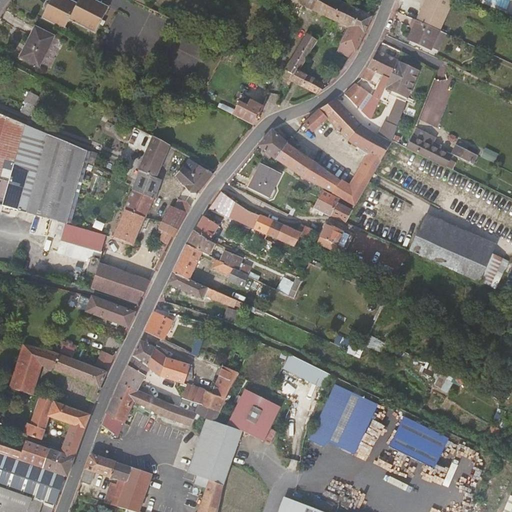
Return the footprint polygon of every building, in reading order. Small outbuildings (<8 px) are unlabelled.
[(47,10),(43,18),(65,29),(70,19),(96,32),(109,7),(95,0),(79,0),(78,3),(72,0),(48,0),(46,0),(44,5),(47,10)] [(299,21),(305,6),(291,0),(285,14),(299,21)] [(337,21),(345,3),(344,3),(338,0),(291,0),(305,6),(337,21)] [(452,0),(425,0),(416,20),(439,31),(452,0)] [(355,52),(373,16),(345,3),(337,21),(350,27),(341,44),(342,45),(339,51),(350,58),(355,52)] [(416,20),(412,28),(412,29),(414,30),(409,41),(430,51),(431,48),(439,31),(416,20)] [(54,37),(36,28),(21,57),(39,66),(54,37)] [(439,31),(431,48),(438,51),(446,34),(439,31)] [(282,38),(277,35),(263,67),(264,68),(271,72),(281,51),(277,49),(282,38)] [(291,81),(299,70),(317,41),(309,35),(292,60),(282,77),(288,80),(287,82),(290,84),(291,81)] [(396,61),(377,51),(372,60),(369,66),(362,78),(369,82),(375,72),(383,75),(375,95),(372,93),(364,112),(372,119),(385,88),(396,61)] [(331,80),(343,67),(333,61),(321,82),(299,70),(291,81),(316,94),(331,82),(331,80)] [(418,71),(396,61),(385,88),(407,98),(418,71)] [(355,84),(345,93),(351,101),(360,109),(369,92),(355,84)] [(29,91),(22,112),(32,116),(40,95),(29,91)] [(253,125),(262,107),(248,100),(245,105),(239,103),(233,115),(252,124),(253,125)] [(370,154),(381,160),(391,142),(363,125),(338,100),(335,102),(325,107),(319,111),(314,115),(298,129),(302,133),(307,128),(312,132),(328,119),(350,142),(370,154)] [(86,151),(0,113),(0,206),(32,215),(30,225),(47,229),(49,220),(65,224),(70,209),(86,151)] [(276,159),(287,143),(272,130),(259,146),(276,159)] [(334,193),(341,182),(315,162),(297,150),(293,147),(297,143),(292,136),(291,137),(287,143),(276,159),(305,179),(324,188),(334,193)] [(170,146),(154,137),(145,158),(134,186),(124,208),(146,216),(152,203),(160,179),(157,177),(170,146)] [(410,148),(448,167),(452,156),(414,137),(410,148)] [(472,164),(477,155),(457,145),(453,154),(472,164)] [(352,209),(371,177),(381,160),(370,154),(360,171),(350,189),(341,182),(334,193),(341,197),(340,200),(339,201),(352,209)] [(196,195),(213,174),(202,168),(189,160),(183,168),(188,172),(182,179),(186,183),(184,185),(192,194),(196,195)] [(280,174),(260,164),(249,188),(268,198),(280,174)] [(188,172),(183,168),(176,177),(184,185),(186,183),(182,179),(188,172)] [(257,229),(268,234),(275,222),(249,211),(221,191),(211,206),(249,224),(257,229)] [(338,203),(339,201),(340,200),(323,191),(314,208),(320,211),(324,213),(331,216),(338,203)] [(177,230),(190,206),(186,201),(179,200),(175,208),(171,206),(162,223),(177,230)] [(331,216),(346,222),(352,210),(338,203),(331,216)] [(146,216),(124,208),(112,238),(133,246),(146,216)] [(196,230),(210,241),(219,226),(204,217),(196,230)] [(49,220),(47,229),(53,231),(52,238),(102,251),(106,236),(70,226),(65,224),(49,220)] [(268,234),(295,247),(301,236),(305,227),(301,225),(297,231),(275,222),(268,234)] [(177,230),(162,223),(159,229),(164,232),(160,240),(167,244),(171,236),(173,237),(177,230)] [(318,244),(344,255),(346,249),(337,244),(343,232),(328,225),(323,235),(318,244)] [(410,252),(479,283),(491,255),(423,225),(410,252)] [(301,236),(311,241),(315,232),(305,227),(301,236)] [(187,245),(203,253),(208,256),(214,243),(210,241),(196,230),(187,245)] [(249,230),(237,249),(251,254),(261,236),(249,230)] [(174,272),(190,279),(203,253),(187,245),(174,272)] [(222,263),(232,268),(237,257),(227,253),(222,263)] [(74,254),(66,282),(83,286),(87,272),(95,274),(98,263),(99,260),(74,254)] [(228,279),(243,287),(248,276),(232,268),(222,263),(213,258),(211,262),(214,263),(212,269),(229,277),(228,279)] [(95,274),(91,288),(138,304),(149,280),(143,278),(98,263),(95,274)] [(234,307),(236,300),(207,287),(190,279),(174,272),(169,282),(175,285),(203,299),(205,295),(234,307)] [(278,290),(294,295),(298,281),(282,276),(278,290)] [(96,298),(83,295),(79,308),(102,317),(127,326),(133,311),(96,298)] [(233,310),(233,309),(229,307),(224,321),(236,324),(240,313),(233,310)] [(236,324),(238,325),(242,311),(233,309),(233,310),(240,313),(236,324)] [(147,333),(162,340),(171,321),(153,313),(146,329),(147,333)] [(338,336),(335,345),(361,355),(364,346),(338,336)] [(141,339),(134,355),(146,365),(154,348),(162,354),(164,349),(151,344),(150,345),(141,339)] [(71,342),(67,341),(66,342),(62,341),(61,344),(74,349),(75,346),(71,344),(71,342)] [(41,350),(23,345),(10,384),(9,387),(23,392),(31,394),(40,366),(92,385),(87,398),(94,403),(101,388),(100,386),(106,371),(61,355),(51,352),(41,350)] [(146,365),(149,368),(159,376),(184,383),(185,380),(190,365),(176,360),(166,357),(162,354),(154,348),(146,365)] [(108,367),(114,354),(101,349),(94,362),(108,367)] [(203,359),(221,366),(224,358),(205,351),(203,359)] [(326,387),(332,372),(290,354),(284,369),(326,387)] [(134,355),(121,383),(146,394),(148,390),(140,385),(149,368),(146,365),(134,355)] [(227,398),(238,373),(227,368),(214,393),(227,398)] [(105,417),(102,425),(117,436),(134,400),(155,412),(192,426),(194,419),(203,421),(204,416),(197,413),(146,394),(121,383),(105,417)] [(327,447),(329,442),(358,454),(379,402),(334,383),(310,440),(327,447)] [(220,412),(227,398),(214,393),(187,384),(183,397),(188,399),(220,412)] [(253,393),(246,389),(227,426),(263,444),(281,407),(253,393)] [(70,467),(89,414),(56,401),(40,397),(38,401),(38,403),(35,402),(33,409),(27,408),(23,420),(27,422),(24,433),(41,439),(50,415),(71,424),(62,449),(60,449),(59,452),(49,448),(43,467),(65,475),(67,476),(70,467)] [(197,413),(204,416),(209,418),(215,421),(220,412),(188,399),(188,403),(199,407),(197,413)] [(436,467),(450,436),(404,415),(390,446),(436,467)] [(215,421),(209,418),(191,472),(198,475),(195,483),(201,485),(207,488),(199,511),(217,511),(224,481),(241,434),(215,421)] [(0,436),(16,435),(18,430),(12,428),(0,423),(0,436)] [(491,424),(487,434),(495,437),(497,432),(504,436),(506,431),(491,424)] [(53,506),(65,475),(43,467),(49,448),(25,440),(20,452),(0,444),(0,486),(27,497),(44,502),(44,503),(53,506)] [(91,454),(82,480),(88,482),(92,472),(96,471),(114,477),(105,503),(117,507),(122,493),(131,468),(91,454)] [(122,493),(117,507),(134,511),(138,511),(151,475),(131,468),(122,493)] [(50,511),(53,506),(44,503),(44,502),(27,497),(0,486),(0,511),(50,511)] [(511,511),(511,496),(510,496),(503,511),(511,511)] [(322,511),(310,507),(293,501),(288,511),(322,511)] [(312,502),(310,507),(322,511),(336,511),(325,508),(312,502)]
